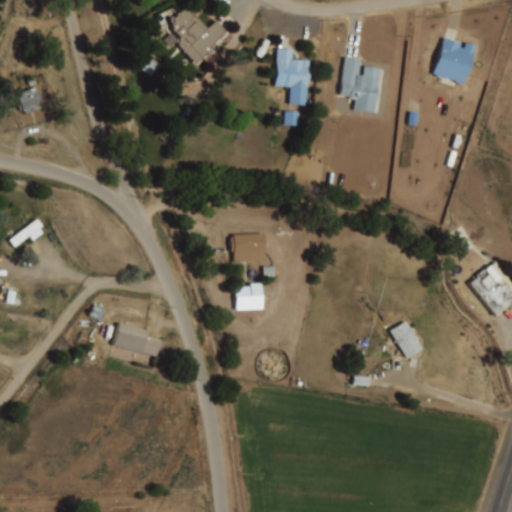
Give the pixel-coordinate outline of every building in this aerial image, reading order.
[(194,15),(207,29),(216,22),(225,31),(212,43),(214,44),(208,49),(210,50),(195,63),(179,45),(179,43),(174,43),(170,46),(164,40),(171,34),(175,38),(179,38),(170,26),(172,24),(170,21),(169,18),(172,16),(173,17),(184,8),(186,10),(188,10),(191,13),(191,15),(192,16),(194,15)] [(443,38),(460,43),(459,47),(463,49),(465,42),(476,45),(463,84),(455,82),(454,80),(442,76),(438,77),(435,75),(435,74),(432,73),(443,38)] [(276,48),(292,49),(291,59),(308,61),(305,105),(288,104),(289,87),(273,86),(276,48)] [(345,58),(360,60),(358,75),(362,75),(364,65),(381,68),(374,113),(353,110),(355,100),(348,99),(349,96),(340,94),(345,58)] [(32,89),(29,80),(33,78),(42,103),(38,104),(40,109),(25,114),(24,111),(22,112),(22,110),(19,111),(16,104),(13,105),(14,108),(5,111),(0,97),(15,91),(16,95),(32,89)] [(296,126),(297,111),(282,111),(282,126),(296,126)] [(8,240),(36,219),(42,227),(40,228),(43,232),(31,241),(28,236),(13,247),(8,240)] [(230,236),(233,236),(233,234),(263,234),(264,255),(249,255),(249,260),(234,260),(234,251),(230,251),(230,236)] [(495,261),(511,283),(511,289),(509,292),(511,295),(511,297),(507,301),(509,304),(495,315),(470,283),(478,277),(477,275),(495,261)] [(260,309),(260,284),(233,284),(233,309),(260,309)] [(405,321),(422,348),(406,358),(389,330),(405,321)] [(119,323),(148,330),(146,337),(159,340),(155,355),(113,344),(119,323)]
